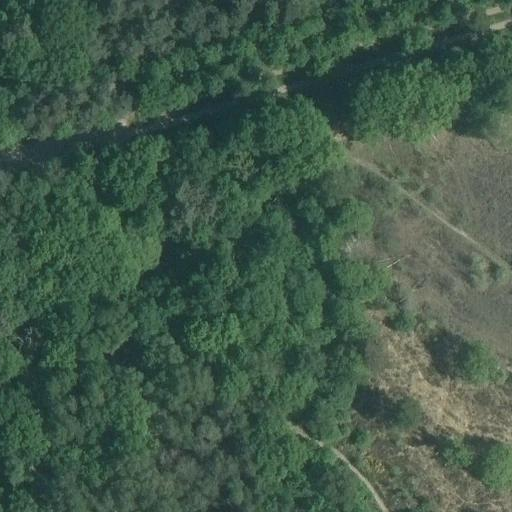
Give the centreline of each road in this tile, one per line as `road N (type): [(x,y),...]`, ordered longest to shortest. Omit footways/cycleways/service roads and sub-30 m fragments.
road 1 (track): [(164,114),(511,3)]
road 2 (unclassified): [(164,114),(0,162)]
